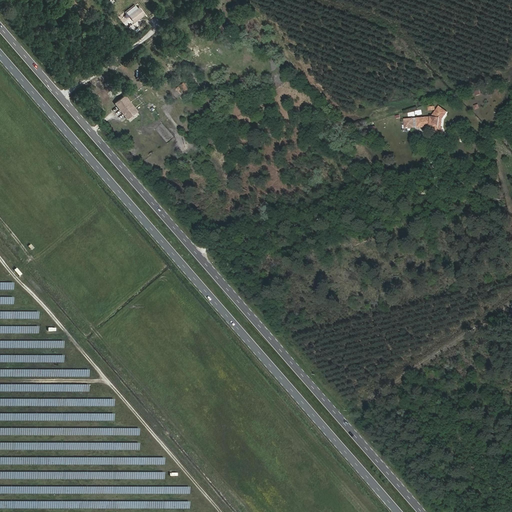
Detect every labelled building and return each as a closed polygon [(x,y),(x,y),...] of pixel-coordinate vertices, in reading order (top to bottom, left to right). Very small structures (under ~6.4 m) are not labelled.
[(131,12),(127,15),(134,23),(144,14),(136,5),(129,10),(131,12)] [(135,27),(142,22),(140,18),(134,23),(133,22),(131,23),(135,27)] [(186,85),(178,92),(185,101),(193,94),(186,85)] [(126,117),(135,109),(122,94),(113,102),(126,117)] [(432,121),(419,121),(420,131),(432,130),(439,142),(447,137),(443,130),(443,123),(449,116),(442,109),(432,121)] [(420,131),(419,121),(408,121),(408,131),(420,131)] [(109,486),(109,493),(189,494),(189,487),(109,486)]
